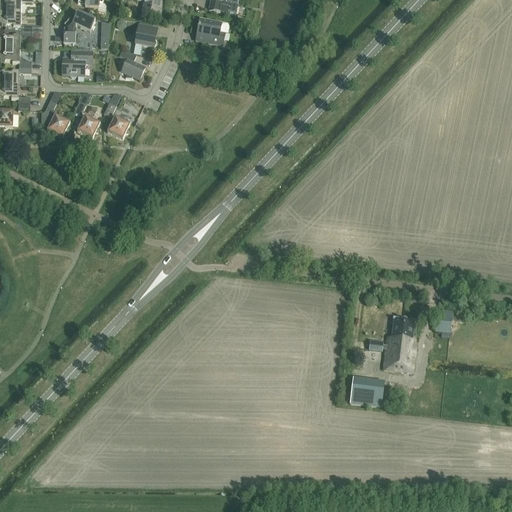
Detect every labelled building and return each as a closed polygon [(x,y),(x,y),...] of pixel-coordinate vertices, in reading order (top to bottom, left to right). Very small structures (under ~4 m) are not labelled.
[(0,14),(21,15),(21,4),(33,4),(33,0),(21,0),(21,1),(14,1),(14,3),(8,3),(6,1),(0,4),(0,14)] [(78,5),(78,4),(85,6),(85,8),(97,10),(97,12),(105,13),(106,7),(104,5),(103,5),(103,0),(79,0),(78,2),(78,5)] [(136,16),(158,20),(160,8),(162,8),(163,1),(158,0),(135,0),(135,1),(144,3),(142,17),(136,15),(136,16)] [(224,14),(236,16),(238,0),(226,0),(226,4),(211,2),(209,13),(224,16),(224,14)] [(63,45),(75,45),(76,27),(90,34),(95,24),(77,15),(74,21),(70,20),(72,17),(74,14),(73,13),(71,17),(69,20),(67,23),(64,26),(65,26),(66,27),(66,30),(64,30),(63,45)] [(3,33),(32,34),(33,27),(21,27),(21,15),(0,14),(0,25),(6,29),(3,33)] [(225,34),(220,33),(221,26),(200,22),(196,42),(222,48),(225,34)] [(135,46),(154,49),(154,48),(156,47),(156,44),(155,42),(157,30),(139,27),(135,46)] [(0,50),(20,51),(20,40),(32,40),(32,34),(3,33),(5,37),(0,39),(0,50)] [(19,69),(31,70),(32,63),(20,63),(20,51),(0,50),(0,62),(5,65),(6,63),(12,63),(12,65),(19,65),(19,69)] [(70,78),(72,79),(75,79),(76,78),(77,77),(84,77),(84,70),(86,71),(88,69),(88,66),(92,66),(92,54),(75,54),(75,59),(73,61),(63,60),(63,77),(71,77),(70,78)] [(127,61),(122,73),(127,76),(126,80),(132,80),(133,78),(140,81),(145,70),(133,64),(137,57),(121,54),(119,58),(127,61)] [(0,86),(19,87),(19,76),(31,76),(31,70),(19,69),(19,73),(12,73),(12,75),(5,75),(4,73),(0,74),(0,86)] [(18,105),(30,105),(30,99),(19,99),(19,87),(0,86),(0,98),(4,101),(5,99),(11,99),(11,101),(18,101),(18,105)] [(52,115),(56,106),(50,103),(44,116),(42,116),(41,125),(46,128),(47,125),(49,127),(47,132),(62,139),(65,134),(69,133),(68,128),(70,124),(52,115)] [(74,114),(81,118),(86,107),(79,104),(74,114)] [(104,115),(111,119),(116,108),(109,104),(104,115)] [(30,105),(18,105),(18,113),(30,113),(30,105)] [(0,129),(2,129),(3,132),(8,129),(13,129),(14,112),(11,112),(10,110),(6,112),(0,111),(0,129)] [(77,133),(93,140),(95,135),(99,134),(98,129),(100,125),(85,117),(83,119),(81,120),(81,124),(77,133)] [(111,120),(111,124),(107,133),(123,141),(125,135),(129,135),(128,130),(130,125),(115,118),(113,120),(111,120)] [(434,334),(451,336),(453,315),(437,313),(434,334)] [(370,343),(369,352),(382,354),(382,352),(386,352),(384,372),(412,375),(414,366),(411,366),(412,359),(414,360),(416,349),(412,349),(415,324),(415,323),(394,320),(392,339),(387,339),(387,347),(383,346),(383,345),(370,343)] [(350,406),(382,409),(385,384),(353,380),(350,406)]
